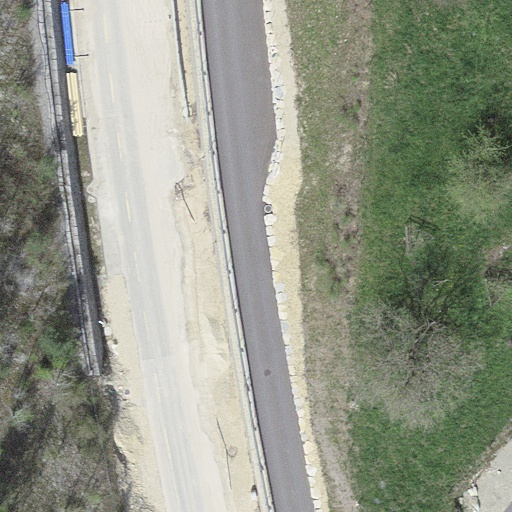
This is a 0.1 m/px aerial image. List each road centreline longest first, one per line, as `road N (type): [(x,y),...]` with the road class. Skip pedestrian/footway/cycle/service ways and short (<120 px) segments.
road 1 (primary): [(135,0),(148,141),(211,511)]
road 2 (unclassified): [(225,0),(243,187),(298,511)]
